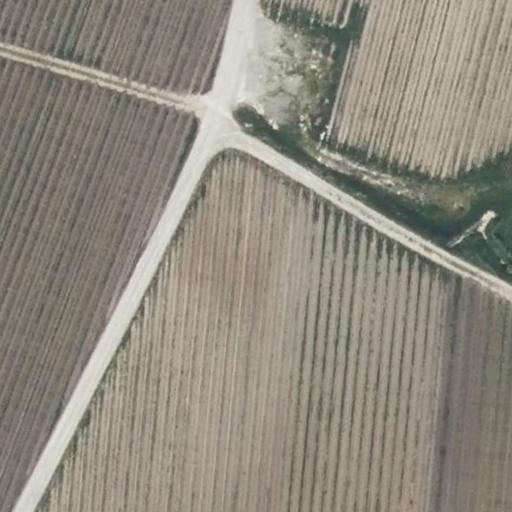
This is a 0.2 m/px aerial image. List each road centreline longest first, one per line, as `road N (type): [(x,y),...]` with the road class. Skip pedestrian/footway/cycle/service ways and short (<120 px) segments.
road 1 (track): [(245,0),(228,90),(176,248),(32,511)]
road 2 (track): [(216,128),(511,307)]
